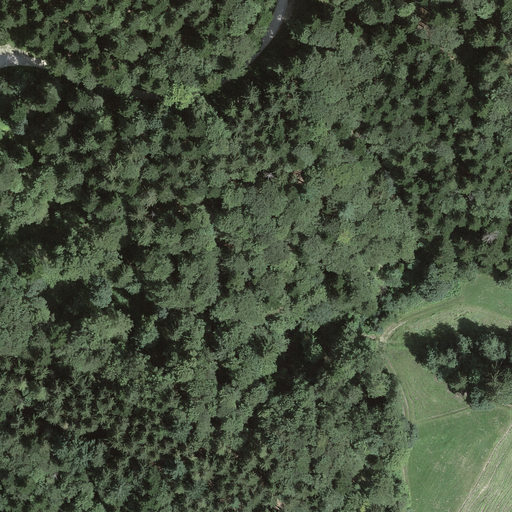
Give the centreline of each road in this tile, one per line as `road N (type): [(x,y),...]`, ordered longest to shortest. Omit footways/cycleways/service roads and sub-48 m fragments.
road 1 (track): [(0,62),(51,64),(160,96),(197,91),(259,50),(283,0)]
road 2 (track): [(407,511),(406,410),(385,338),(396,324),(465,295)]
